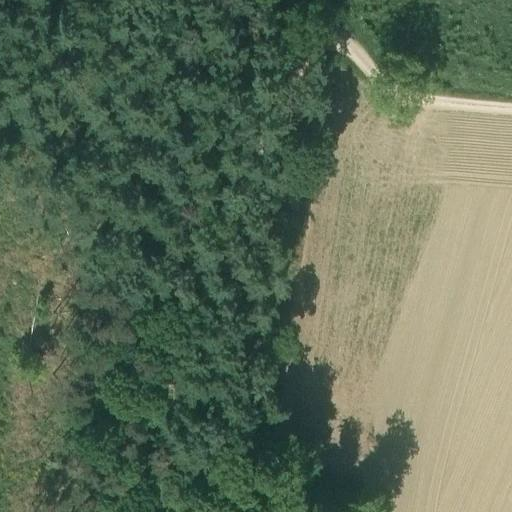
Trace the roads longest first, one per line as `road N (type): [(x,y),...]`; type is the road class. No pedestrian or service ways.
road 1 (track): [(161,511),(168,330),(196,260),(305,55)]
road 2 (track): [(344,46),(400,92),(511,107)]
